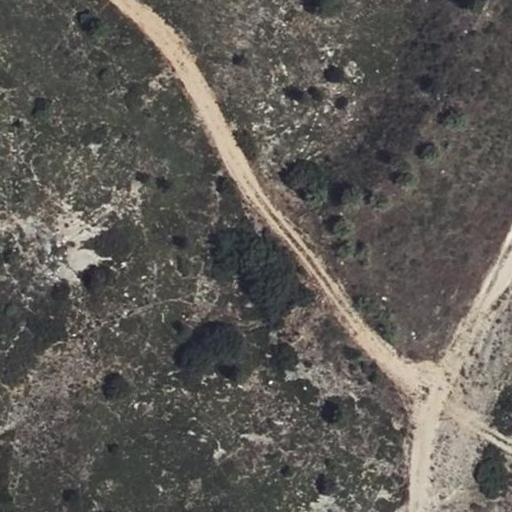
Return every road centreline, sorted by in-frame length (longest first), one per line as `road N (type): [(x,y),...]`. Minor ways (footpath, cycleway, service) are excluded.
road 1 (track): [(123,0),(201,82),(246,169),(321,263),(461,408)]
road 2 (track): [(461,408),(511,283)]
